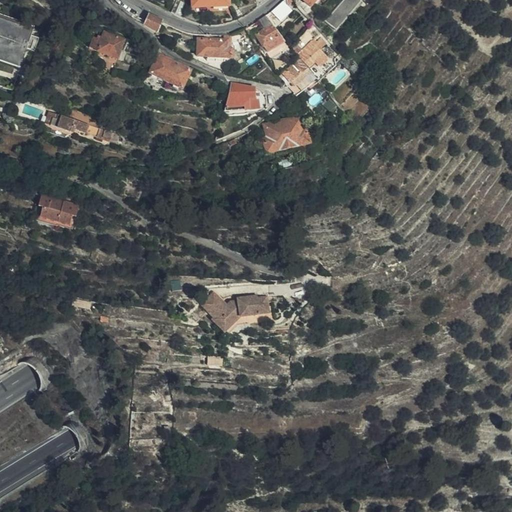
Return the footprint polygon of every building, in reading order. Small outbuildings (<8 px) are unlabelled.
[(178,0),(173,14),(182,17),(187,3),(178,0)] [(290,0),(286,0),(268,16),(273,21),(277,18),(281,22),(292,12),(288,7),(293,3),(290,0)] [(315,0),(297,0),(295,3),(304,12),(315,0)] [(333,29),(359,0),(343,0),(324,21),(333,29)] [(143,26),(154,34),(160,21),(148,15),(143,26)] [(0,18),(0,24),(32,34),(34,29),(0,18)] [(263,32),(273,26),(266,18),(258,24),(263,32)] [(0,60),(23,67),(32,34),(0,24),(0,60)] [(283,42),(273,26),(263,32),(257,35),(267,51),(283,42)] [(117,58),(123,41),(103,34),(101,39),(92,36),(88,48),(117,58)] [(307,65),(309,68),(314,62),(318,66),(328,58),(320,49),(327,43),(322,37),(317,41),(315,43),(312,40),(297,53),(307,65)] [(226,57),(226,41),(197,39),(196,56),(226,57)] [(294,40),(289,44),(295,52),(296,52),(301,48),(294,40)] [(307,65),(297,53),(280,67),(290,79),(307,65)] [(180,89),(189,72),(158,56),(149,73),(180,89)] [(104,66),(111,70),(116,61),(109,57),(104,66)] [(316,77),(320,81),(337,65),(336,59),(316,77)] [(0,66),(22,72),(23,67),(0,60),(0,66)] [(245,86),(229,81),(224,100),(253,106),(254,100),(244,99),(244,96),(245,87),(245,86)] [(254,88),(245,87),(244,96),(253,96),(254,88)] [(330,110),(323,102),(315,109),(323,117),(330,110)] [(54,113),(53,116),(92,126),(94,119),(55,109),(54,113)] [(31,124),(36,125),(38,117),(42,118),(43,113),(34,111),(31,124)] [(36,125),(59,131),(60,127),(90,135),(90,132),(97,134),(99,128),(92,126),(53,116),(54,113),(49,112),(48,115),(43,113),(42,118),(38,117),(36,125)] [(310,145),(307,128),(303,129),(300,118),(263,125),(263,128),(261,129),(259,131),(258,135),(259,141),(263,140),(266,153),(310,145)] [(90,132),(90,135),(97,137),(105,139),(107,129),(99,128),(97,134),(90,132)] [(73,225),(80,204),(44,194),(37,215),(73,225)] [(205,300),(212,306),(213,305),(218,311),(218,312),(214,316),(225,326),(239,309),(242,312),(262,310),(260,294),(260,291),(240,294),(240,297),(232,298),(230,301),(215,288),(205,300)] [(269,293),(260,294),(262,310),(271,309),(269,293)] [(239,309),(225,326),(228,328),(242,312),(239,309)]
